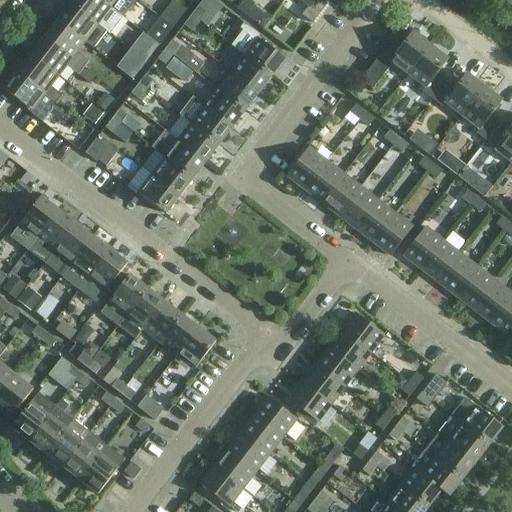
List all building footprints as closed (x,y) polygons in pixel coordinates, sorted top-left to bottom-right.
[(98,0),(72,0),(69,4),(105,32),(109,34),(122,18),(98,0)] [(98,0),(122,18),(135,0),(98,0)] [(247,0),(239,0),(234,7),(248,18),(262,29),(271,18),(257,7),(247,0)] [(300,0),(308,6),(302,15),(312,23),(327,4),(321,0),(300,0)] [(172,1),(158,19),(162,21),(172,29),(173,28),(185,12),(172,1)] [(92,50),(105,32),(69,4),(56,20),(85,42),(84,43),(92,50)] [(190,16),(198,22),(206,13),(197,6),(190,16)] [(190,16),(183,25),(192,31),(192,30),(198,22),(190,16)] [(77,52),(84,43),(85,42),(56,20),(43,38),(83,68),(88,61),(77,52)] [(162,21),(157,28),(167,36),(172,29),(162,21)] [(243,55),(271,77),(285,59),(257,38),(259,35),(244,23),(240,28),(242,30),(231,46),(243,55)] [(408,75),(430,46),(412,32),(402,45),(393,38),(361,80),(372,89),(390,66),(388,65),(390,62),(408,75)] [(142,33),(129,50),(131,52),(144,62),(157,45),(142,33)] [(78,75),(83,68),(43,38),(30,55),(58,77),(67,66),(78,75)] [(171,40),(164,49),(168,52),(172,55),(173,56),(182,63),(189,69),(194,73),(201,63),(202,63),(179,45),(179,46),(172,40),(171,40)] [(432,99),(447,79),(438,72),(447,60),(430,46),(408,75),(425,88),(422,92),(432,99)] [(164,49),(157,59),(164,64),(172,55),(168,52),(165,49),(164,49)] [(129,50),(115,67),(121,72),(130,79),(131,79),(144,62),(131,52),(129,50)] [(51,87),(58,77),(30,55),(17,71),(57,102),(62,96),(51,87)] [(172,55),(164,64),(165,66),(175,73),(182,63),(173,56),(172,55)] [(258,94),(271,77),(243,55),(229,73),(258,94)] [(78,75),(88,84),(94,77),(83,69),(80,72),(78,75)] [(56,103),(57,102),(17,71),(4,89),(30,110),(29,112),(42,122),(52,109),(60,115),(63,118),(67,111),(56,103)] [(245,111),(258,94),(229,73),(216,89),(245,111)] [(462,116),(484,88),(466,73),(456,86),(447,79),(432,99),(441,107),(444,103),(462,116)] [(137,84),(146,91),(153,81),(145,74),(137,84)] [(137,84),(130,93),(139,100),(146,91),(137,84)] [(485,140),(501,121),(492,114),(502,101),(484,88),(462,116),(479,129),(475,133),(485,140)] [(232,128),(245,111),(216,89),(203,106),(203,107),(232,128)] [(99,98),(95,103),(95,104),(104,111),(108,105),(99,98)] [(203,107),(203,106),(191,98),(178,115),(190,123),(190,124),(218,146),(232,128),(203,107)] [(92,103),(82,115),(94,125),(104,112),(94,105),(92,103)] [(358,119),(364,112),(355,104),(349,112),(358,119)] [(111,119),(119,125),(127,115),(118,109),(111,119)] [(364,112),(358,119),(368,126),(373,119),(364,112)] [(113,134),(119,125),(111,119),(104,128),(113,134)] [(501,121),(485,140),(495,148),(493,151),(510,164),(511,161),(511,124),(510,128),(501,121)] [(205,163),(218,146),(190,124),(177,141),(205,163)] [(119,125),(113,134),(125,144),(127,140),(132,134),(119,125)] [(392,146),(398,139),(389,132),(383,139),(392,146)] [(97,162),(110,144),(99,135),(85,153),(97,162)] [(398,139),(392,146),(401,154),(407,146),(398,139)] [(192,180),(205,163),(177,141),(163,158),(192,180)] [(432,141),(424,151),(429,155),(436,145),(432,141)] [(308,147),(286,176),(303,189),(304,190),(327,161),(326,161),(308,147)] [(426,172),(433,164),(423,157),(417,165),(426,172)] [(179,197),(192,180),(163,158),(151,175),(179,197)] [(454,158),(446,169),(456,176),(464,166),(454,158)] [(327,161),(304,190),(321,203),(343,174),(327,161)] [(433,164),(426,172),(436,179),(442,171),(433,164)] [(343,210),(360,187),(343,174),(321,203),(338,216),(343,210)] [(165,214),(179,197),(151,175),(137,192),(165,214)] [(478,177),(470,188),(483,198),(491,187),(478,177)] [(5,197),(4,198),(18,208),(19,207),(32,190),(18,180),(5,197)] [(355,229),(377,200),(360,187),(343,210),(338,216),(355,229)] [(470,206),(476,198),(466,191),(461,198),(470,206)] [(16,228),(10,236),(17,242),(28,250),(36,238),(51,219),(58,210),(40,197),(19,225),(16,228)] [(4,198),(0,203),(14,214),(18,208),(4,198)] [(476,198),(470,206),(479,213),(485,205),(476,198)] [(372,243),(394,213),(377,200),(355,229),(372,243)] [(28,250),(26,251),(43,264),(53,251),(75,223),(58,210),(51,219),(36,238),(28,250)] [(394,213),(372,243),(390,257),(412,227),(394,213)] [(504,232),(510,224),(501,217),(495,225),(504,232)] [(53,251),(43,264),(44,265),(61,277),(71,264),(92,236),(75,223),(53,251)] [(425,229),(402,257),(420,271),(443,242),(425,229)] [(71,264),(61,277),(78,290),(109,250),(92,236),(71,264)] [(443,242),(420,271),(435,282),(458,254),(443,242)] [(109,250),(78,290),(79,290),(97,303),(106,291),(127,264),(109,250)] [(458,254),(435,282),(453,296),(476,268),(458,254)] [(476,268),(453,296),(471,310),(493,281),(476,268)] [(32,269),(26,277),(30,280),(37,273),(32,269)] [(12,275),(1,289),(2,289),(15,299),(25,285),(12,275)] [(118,326),(146,289),(129,275),(108,303),(100,313),(118,326)] [(493,281),(471,310),(488,323),(510,294),(493,281)] [(28,287),(17,301),(18,301),(30,311),(41,297),(28,287)] [(143,330),(164,302),(146,289),(118,326),(136,340),(143,330)] [(511,295),(510,294),(488,323),(506,337),(511,329),(511,295)] [(1,298),(0,299),(0,308),(5,312),(10,305),(1,298)] [(159,343),(181,315),(164,302),(143,330),(159,343)] [(41,303),(34,312),(45,320),(52,311),(41,303)] [(10,305),(5,312),(14,320),(20,312),(13,307),(10,305)] [(342,331),(371,353),(384,336),(355,314),(342,331)] [(176,356),(198,328),(181,315),(159,343),(176,356)] [(69,340),(75,332),(62,322),(55,330),(69,340)] [(41,340),(47,333),(37,325),(31,333),(41,340)] [(198,328),(176,356),(194,369),(215,342),(198,328)] [(328,348),(328,349),(357,371),(358,370),(371,353),(342,331),(328,348)] [(47,333),(41,340),(51,347),(56,340),(47,333)] [(82,350),(81,351),(82,352),(92,359),(99,350),(89,342),(82,350)] [(317,364),(315,366),(344,388),(345,387),(346,386),(357,371),(328,349),(317,364)] [(86,368),(92,360),(92,359),(82,352),(76,360),(86,368)] [(92,360),(86,368),(95,375),(101,367),(92,360)] [(0,393),(14,375),(0,364),(0,393)] [(76,381),(82,374),(72,366),(66,373),(76,381)] [(303,381),(302,383),(310,389),(331,405),(334,402),(344,388),(315,366),(315,367),(303,381)] [(408,397),(423,378),(416,372),(401,391),(408,397)] [(82,374),(76,381),(85,388),(91,381),(82,374)] [(14,375),(0,393),(0,404),(13,415),(33,389),(14,375)] [(422,392),(421,393),(432,402),(432,401),(446,383),(435,375),(422,392)] [(120,394),(126,386),(117,379),(111,387),(120,394)] [(302,383),(289,400),(299,408),(317,422),(318,423),(331,405),(310,389),(302,383)] [(126,386),(120,394),(129,401),(136,394),(126,386)] [(106,392),(100,399),(110,407),(113,402),(116,400),(106,392)] [(29,441),(56,406),(38,393),(12,428),(29,441)] [(421,393),(416,399),(427,408),(432,402),(421,393)] [(155,421),(164,409),(146,396),(137,407),(155,421)] [(254,415),(283,438),(285,435),(294,442),(303,429),(295,422),(296,420),(268,398),(254,415)] [(56,406),(29,441),(47,455),(74,420),(63,412),(68,406),(61,400),(56,406)] [(113,402),(110,407),(119,414),(125,407),(116,400),(113,402)] [(383,431),(397,413),(389,406),(375,425),(383,431)] [(474,406),(460,424),(488,445),(502,428),(474,406)] [(270,455),(283,438),(254,415),(241,432),(270,455)] [(395,426),(402,433),(409,438),(416,428),(402,417),(395,426)] [(488,445),(460,424),(451,417),(438,433),(475,462),(488,445)] [(145,434),(150,427),(140,419),(135,426),(145,434)] [(63,467),(90,433),(74,420),(47,455),(63,467)] [(395,426),(388,436),(396,442),(402,433),(395,426)] [(241,432),(227,450),(256,472),(258,470),(265,476),(276,463),(268,457),(270,455),(241,432)] [(80,480),(108,446),(90,433),(63,467),(80,480)] [(425,450),(424,451),(434,458),(462,480),(462,479),(475,462),(438,433),(425,450)] [(306,483),(314,489),(321,479),(344,449),(336,444),(327,456),(306,483)] [(360,461),(367,451),(359,445),(352,454),(360,461)] [(108,446),(80,480),(98,494),(125,459),(108,446)] [(251,479),(256,472),(227,450),(214,467),(243,489),(253,496),(260,486),(251,479)] [(376,451),(368,461),(376,467),(377,467),(384,458),(376,451)] [(412,467),(411,468),(413,469),(421,475),(441,490),(449,496),(462,480),(434,458),(424,451),(412,467)] [(370,476),(376,467),(368,461),(361,470),(370,476)] [(134,479),(141,470),(131,462),(124,472),(134,479)] [(340,466),(332,476),(341,482),(341,481),(347,473),(348,472),(340,466)] [(214,467),(201,484),(229,507),(233,503),(236,505),(241,509),(242,510),(251,498),(242,491),(243,489),(214,467)] [(400,485),(400,486),(427,508),(428,507),(441,490),(421,475),(413,469),(400,485)] [(293,500),(292,501),(300,507),(300,506),(306,498),(314,489),(306,483),(299,493),(293,500)] [(387,502),(387,503),(398,511),(424,511),(427,508),(400,486),(387,502)] [(319,493),(313,500),(319,505),(326,510),(328,511),(335,503),(334,502),(329,497),(321,491),(320,491),(319,493)] [(199,507),(204,501),(194,493),(189,500),(199,507)] [(313,500),(306,510),(309,511),(327,511),(328,511),(326,510),(319,505),(313,500)] [(287,508),(284,511),(295,511),(300,507),(292,501),(287,508)] [(379,511),(398,511),(387,503),(379,511)]
